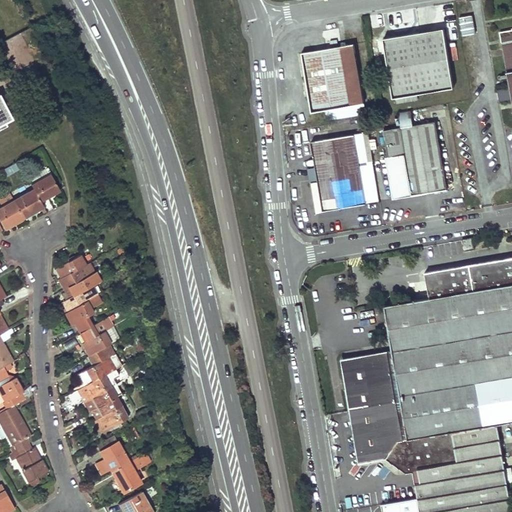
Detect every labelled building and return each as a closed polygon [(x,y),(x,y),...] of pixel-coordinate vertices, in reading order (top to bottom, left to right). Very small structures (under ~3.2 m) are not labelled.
[(453,88),(443,29),(383,39),(393,98),(396,98),(397,103),(418,99),(417,94),(453,88)] [(511,30),(500,32),(502,44),(510,93),(511,93),(511,30)] [(363,104),(354,44),(301,53),(311,113),(363,104)] [(498,91),(499,100),(509,98),(508,90),(498,91)] [(0,123),(11,118),(0,96),(0,123)] [(410,111),(398,113),(401,128),(383,131),(388,158),(386,158),(393,200),(447,190),(435,122),(413,126),(410,111)] [(366,204),(354,135),(311,142),(318,182),(313,183),(318,212),(366,204)] [(4,169),(7,176),(19,169),(16,163),(4,169)] [(50,174),(31,185),(34,189),(40,201),(49,196),(59,190),(50,174)] [(34,189),(14,200),(24,218),(31,213),(43,207),(40,201),(34,189)] [(0,202),(2,207),(0,208),(0,221),(4,228),(14,223),(24,218),(14,200),(10,194),(0,199),(0,202)] [(477,250),(475,238),(462,241),(464,252),(477,250)] [(81,254),(56,267),(59,272),(62,277),(86,264),(81,254)] [(511,257),(425,271),(430,297),(385,305),(392,350),(345,359),(363,462),(386,458),(406,472),(418,470),(421,485),(416,486),(418,500),(381,506),(381,511),(511,511),(511,510),(497,424),(511,421),(511,257)] [(62,277),(57,280),(60,285),(62,289),(93,272),(88,263),(86,264),(62,277)] [(93,272),(62,289),(66,295),(68,299),(91,286),(100,281),(94,271),(93,272)] [(68,299),(62,302),(64,307),(67,311),(95,295),(91,286),(68,299)] [(67,311),(64,313),(68,320),(71,325),(74,324),(79,332),(92,324),(87,316),(93,312),(91,308),(101,302),(97,295),(95,295),(67,311)] [(85,350),(88,355),(105,346),(110,343),(103,331),(114,325),(108,316),(101,320),(92,324),(79,332),(85,341),(81,343),(85,350)] [(108,329),(111,339),(118,337),(115,327),(108,329)] [(0,368),(3,366),(13,361),(7,350),(0,337),(0,368)] [(88,355),(87,356),(92,364),(86,368),(89,374),(93,380),(103,375),(116,367),(109,355),(105,358),(103,354),(108,351),(105,346),(88,355)] [(112,354),(109,355),(116,367),(118,364),(112,354)] [(363,462),(345,359),(339,359),(358,463),(363,462)] [(0,368),(0,391),(5,400),(6,400),(10,407),(13,405),(23,399),(20,393),(23,391),(17,381),(15,377),(8,376),(3,366),(0,368)] [(93,380),(79,387),(80,389),(86,399),(87,400),(91,397),(96,406),(115,396),(103,375),(93,380)] [(80,389),(77,390),(80,395),(83,401),(86,399),(80,389)] [(115,396),(96,406),(101,415),(94,419),(99,427),(102,431),(107,428),(124,419),(128,417),(115,396)] [(10,407),(0,412),(0,424),(12,445),(9,447),(12,452),(28,443),(25,438),(30,435),(24,424),(13,405),(10,407)] [(124,419),(107,428),(109,433),(127,423),(124,419)] [(131,428),(124,432),(129,442),(136,438),(131,428)] [(113,433),(95,443),(99,450),(117,440),(113,433)] [(117,440),(99,450),(103,457),(110,471),(128,461),(117,440)] [(12,452),(9,454),(12,460),(15,458),(29,482),(47,471),(39,457),(33,447),(31,448),(28,443),(12,452)] [(136,457),(139,466),(151,462),(148,453),(136,457)] [(128,461),(110,471),(117,482),(122,491),(140,481),(128,461)] [(0,511),(1,511),(0,509),(0,507),(10,502),(0,484),(0,511)] [(152,511),(141,492),(118,505),(121,510),(122,511),(152,511)] [(10,502),(0,507),(0,509),(1,511),(8,511),(14,509),(10,502)]
